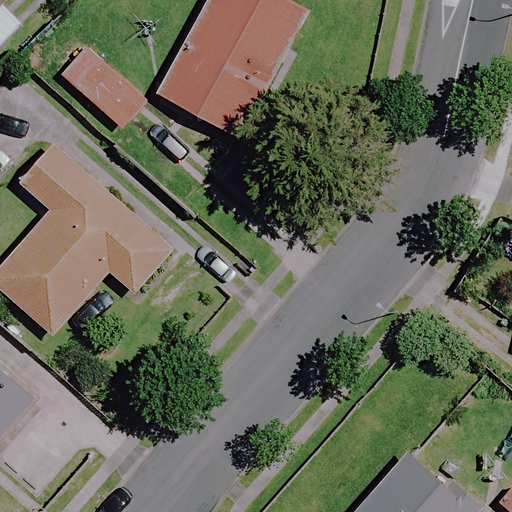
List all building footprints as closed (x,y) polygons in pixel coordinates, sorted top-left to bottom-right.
[(306,17),(274,0),(210,0),(158,98),(240,142),(306,17)] [(144,103),(86,50),(60,79),(118,132),(144,103)] [(171,253),(52,149),(19,186),(50,213),(0,270),(0,292),(52,338),(108,274),(133,296),(171,253)] [(0,441),(32,405),(0,376),(0,441)] [(470,511),(406,456),(357,511),(470,511)] [(511,511),(511,496),(500,511),(511,511)]
